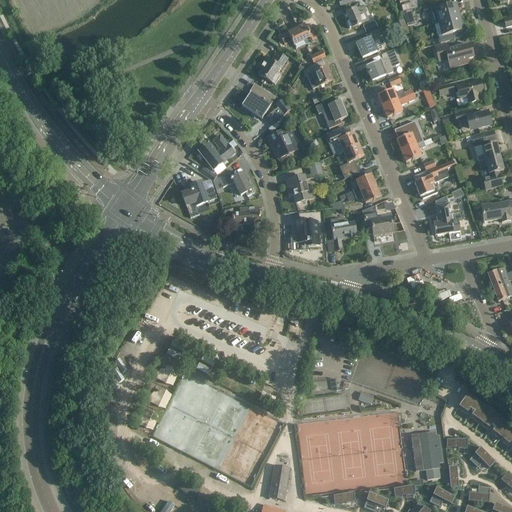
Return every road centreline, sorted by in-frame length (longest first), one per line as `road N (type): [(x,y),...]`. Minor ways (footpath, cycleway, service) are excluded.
road 1 (residential): [(425,259),(329,28),(301,0)]
road 2 (residential): [(51,511),(35,478),(30,401),(48,333),(88,261)]
road 3 (tertiary): [(125,210),(59,144),(0,51)]
road 4 (residential): [(269,275),(274,227),(264,179),(229,124),(197,103)]
road 5 (tertiary): [(269,275),(125,210)]
road 6 (tertiary): [(483,351),(345,294)]
road 7 (tertiary): [(125,210),(197,103)]
road 8 (tertiary): [(197,103),(266,0)]
